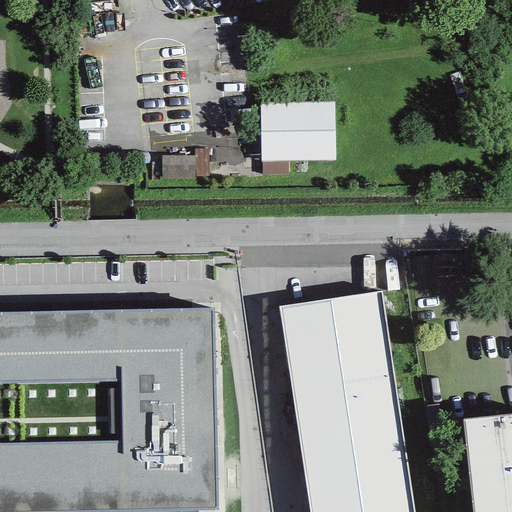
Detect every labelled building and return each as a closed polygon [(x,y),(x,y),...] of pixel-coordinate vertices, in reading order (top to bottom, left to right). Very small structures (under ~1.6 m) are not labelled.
[(336,107),(261,108),(262,164),(337,162),(336,107)] [(164,174),(211,171),(210,143),(163,146),(164,174)] [(410,511),(373,287),(274,303),(308,511),(410,511)] [(216,511),(213,314),(0,317),(0,511),(216,511)] [(511,511),(511,411),(457,418),(467,511),(511,511)]
